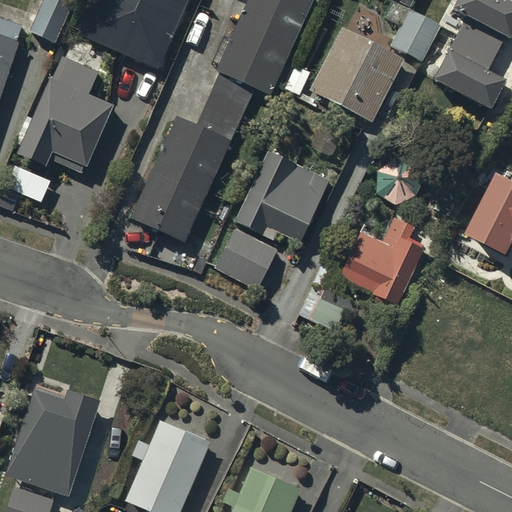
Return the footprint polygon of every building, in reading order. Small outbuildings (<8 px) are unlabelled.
[(72,2),(66,0),(48,0),(33,34),(54,43),(72,2)] [(100,0),(84,40),(159,71),(188,0),(100,0)] [(314,0),(256,0),(245,25),(293,47),(314,0)] [(511,42),(511,12),(489,0),(462,0),(455,13),(470,21),(461,39),(498,58),(507,41),(511,44),(511,42)] [(441,29),(414,13),(394,48),(421,63),(441,29)] [(0,89),(20,29),(0,22),(0,89)] [(293,47),(245,25),(222,74),(255,89),(270,96),(293,47)] [(403,64),(344,34),(313,94),(372,125),(403,64)] [(498,58),(461,39),(436,85),(491,114),(505,88),(487,78),(498,58)] [(97,77),(65,63),(23,159),(44,168),(48,160),(84,176),(113,110),(88,98),(97,77)] [(255,89),(222,74),(209,102),(242,117),(255,89)] [(242,117),(209,102),(196,131),(229,146),(242,117)] [(196,131),(181,124),(159,170),(207,193),(207,194),(229,146),(196,131)] [(326,184),(269,157),(237,225),(273,242),(277,233),(298,243),(326,184)] [(50,185),(19,170),(10,188),(42,203),(50,185)] [(207,193),(159,170),(136,219),(184,242),(207,193)] [(511,187),(500,182),(470,239),(509,259),(511,254),(511,187)] [(383,247),(362,237),(339,282),(395,310),(424,253),(407,245),(415,230),(397,221),(383,247)] [(275,254),(235,234),(216,271),(257,291),(275,254)] [(434,261),(417,294),(434,303),(451,270),(434,261)] [(335,335),(351,305),(328,293),(336,278),(323,272),(300,317),(335,335)] [(511,334),(449,302),(416,364),(511,413),(511,334)] [(70,410),(39,400),(12,481),(71,501),(102,410),(73,400),(70,410)] [(181,511),(209,448),(161,428),(128,505),(145,511),(181,511)] [(291,511),(300,493),(252,473),(235,511),(291,511)] [(52,511),(54,507),(16,494),(9,511),(52,511)]
